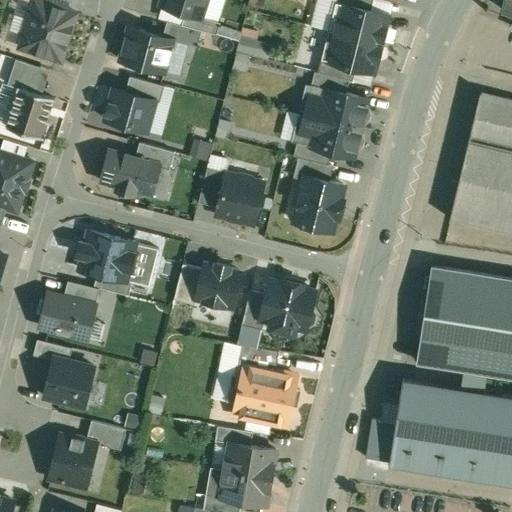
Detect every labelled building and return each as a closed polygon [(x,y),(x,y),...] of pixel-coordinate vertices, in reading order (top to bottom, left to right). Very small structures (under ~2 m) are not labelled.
[(50,2),(43,0),(35,0),(35,2),(30,18),(28,19),(24,29),(26,32),(21,45),(63,59),(78,11),(50,2)] [(205,0),(162,0),(162,3),(186,11),(201,16),(201,14),(205,0)] [(316,0),(311,21),(328,26),(335,0),(316,0)] [(372,9),(337,0),(330,29),(382,42),(383,39),(385,40),(389,26),(387,25),(390,13),(372,9)] [(337,0),(372,9),(374,0),(337,0)] [(511,0),(505,0),(503,9),(511,12),(511,0)] [(201,16),(186,11),(182,23),(202,29),(217,33),(221,21),(201,14),(201,16)] [(168,19),(163,35),(174,38),(198,44),(202,29),(182,23),(168,19)] [(130,26),(121,58),(165,70),(174,38),(163,35),(130,26)] [(382,42),(330,29),(323,58),(357,67),(375,71),(378,59),(380,60),(383,46),(382,45),(382,42)] [(268,55),(271,40),(244,35),(241,51),(268,55)] [(29,61),(18,57),(9,83),(20,86),(20,85),(21,85),(29,61)] [(357,67),(323,58),(319,71),(351,79),(354,80),(357,67)] [(319,71),(316,70),(313,84),(314,84),(314,83),(348,91),(351,79),(319,71)] [(130,74),(126,89),(156,98),(156,99),(160,101),(165,84),(130,74)] [(348,91),(314,83),(314,84),(307,112),(363,126),(370,97),(348,91)] [(21,85),(20,85),(20,86),(8,125),(46,137),(51,120),(48,119),(56,96),(21,85)] [(114,86),(106,118),(147,129),(156,99),(156,98),(126,89),(114,86)] [(511,98),(483,91),(482,90),(451,217),(452,218),(452,217),(511,231),(511,98)] [(363,126),(307,112),(299,141),(333,150),(356,156),(363,126)] [(140,140),(136,156),(160,162),(160,164),(170,167),(175,149),(140,140)] [(333,150),(299,141),(299,140),(295,154),(300,155),(330,163),(333,150)] [(35,159),(0,147),(0,203),(9,207),(19,210),(25,193),(23,192),(28,176),(30,176),(35,159)] [(136,156),(109,148),(101,178),(118,183),(117,187),(134,191),(135,187),(152,192),(160,164),(160,162),(136,156)] [(330,163),(300,155),(295,176),(306,179),(308,173),(331,179),(335,164),(330,163)] [(229,171),(209,166),(200,200),(219,205),(228,171),(229,171)] [(253,175),(241,172),(238,174),(229,171),(228,171),(219,205),(218,212),(255,222),(266,181),(255,178),(253,175)] [(331,179),(308,173),(306,179),(296,220),(300,221),(303,226),(310,228),(315,225),(333,229),(345,183),(331,179)] [(9,207),(0,203),(0,222),(4,224),(9,207)] [(137,240),(91,228),(81,267),(99,271),(127,278),(128,278),(137,240)] [(0,242),(0,277),(9,245),(0,242)] [(232,266),(217,263),(217,264),(205,261),(204,267),(197,296),(198,296),(205,298),(205,299),(206,299),(210,303),(214,306),(220,306),(225,304),(226,304),(226,303),(235,305),(243,271),(232,268),(232,266)] [(204,267),(185,262),(176,297),(196,302),(198,296),(197,296),(204,267)] [(511,276),(433,264),(418,360),(511,375),(511,276)] [(127,278),(99,271),(96,285),(130,293),(134,279),(128,278),(127,278)] [(317,290),(271,278),(267,292),(262,315),(266,317),(308,327),(309,323),(314,320),(316,313),(313,308),(317,290)] [(68,279),(64,294),(96,302),(100,287),(68,279)] [(252,288),(243,323),(264,328),(266,317),(262,315),(267,292),(252,288)] [(49,291),(41,324),(88,335),(96,302),(64,294),(49,291)] [(53,350),(71,354),(73,344),(39,336),(36,350),(52,354),(53,350)] [(281,349),(243,343),(239,362),(246,364),(246,362),(276,369),(281,349)] [(52,354),(44,389),(88,399),(97,360),(71,354),(53,350),(52,354)] [(276,369),(246,362),(246,364),(244,373),(234,371),(228,398),(238,401),(236,412),(288,423),(299,374),(276,369)] [(511,395),(404,377),(390,462),(511,481),(511,395)] [(128,426),(93,418),(88,437),(99,440),(99,441),(123,447),(128,426)] [(255,430),(219,424),(217,439),(231,441),(232,440),(252,443),(255,430)] [(88,437),(62,431),(51,475),(88,484),(99,441),(99,440),(88,437)] [(252,443),(232,440),(231,441),(227,467),(273,475),(277,448),(252,443)] [(273,475),(227,467),(223,494),(222,495),(243,499),(268,503),(273,475)] [(240,511),(243,499),(222,495),(223,494),(208,491),(205,506),(232,511),(239,511),(240,511)] [(12,511),(16,498),(0,494),(0,511),(12,511)]
